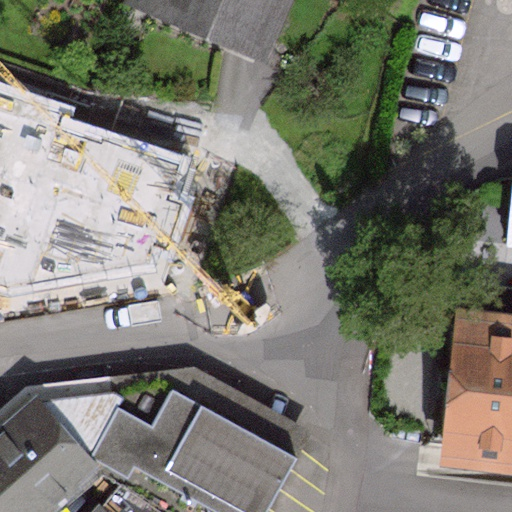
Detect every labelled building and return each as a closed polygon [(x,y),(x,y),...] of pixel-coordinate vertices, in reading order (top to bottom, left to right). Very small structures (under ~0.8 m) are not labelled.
[(150,0),(260,46),(279,0),(150,0)] [(34,122),(38,198),(159,191),(154,116),(34,122)] [(511,331),(471,327),(458,448),(511,453),(511,331)] [(29,396),(35,408),(85,465),(90,461),(181,511),(265,511),(296,456),(178,391),(119,398),(118,385),(29,396)] [(66,482),(85,465),(35,408),(29,396),(0,434),(0,511),(38,511),(69,486),(66,482)] [(152,511),(118,488),(96,511),(152,511)]
